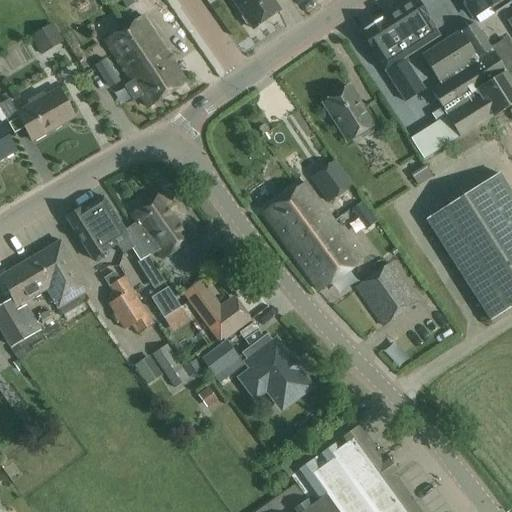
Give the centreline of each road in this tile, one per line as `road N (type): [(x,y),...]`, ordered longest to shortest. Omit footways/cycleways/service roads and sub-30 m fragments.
road 1 (tertiary): [(489,511),(420,423),(266,256),(189,151),(167,141)]
road 2 (tertiary): [(167,141),(194,110),(360,0)]
road 3 (tertiary): [(0,226),(133,146),(167,141)]
